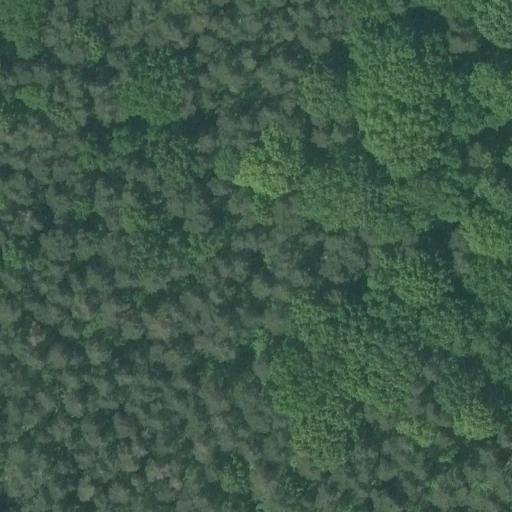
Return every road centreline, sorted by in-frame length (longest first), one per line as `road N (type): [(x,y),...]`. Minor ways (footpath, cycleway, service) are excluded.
road 1 (track): [(417,242),(245,511)]
road 2 (track): [(417,242),(472,157),(492,0)]
road 3 (track): [(511,390),(454,350),(428,310),(417,242)]
